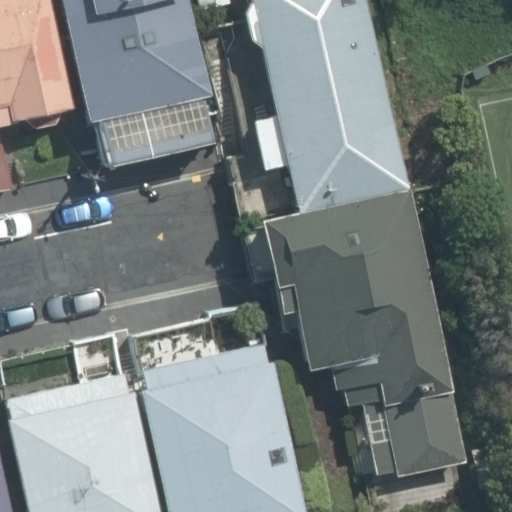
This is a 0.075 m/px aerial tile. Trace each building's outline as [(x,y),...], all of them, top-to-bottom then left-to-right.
[(0,0),(0,123),(21,119),(30,126),(51,122),(56,109),(68,106),(46,0),(0,0)] [(204,92),(184,0),(56,0),(82,118),(92,116),(102,162),(207,139),(197,94),(204,92)] [(193,0),(195,9),(228,2),(227,0),(193,0)] [(283,162),(293,208),(404,185),(361,0),(247,0),(248,1),(240,11),(246,37),(258,46),(272,114),(249,119),(259,167),(283,162)] [(0,187),(10,186),(0,133),(0,187)] [(231,181),(239,221),(286,211),(278,171),(231,181)] [(376,398),(392,473),(461,459),(405,187),(255,218),(268,284),(283,281),(301,366),(326,361),(331,387),(339,385),(343,404),(376,398)] [(129,333),(136,366),(206,351),(199,318),(129,333)] [(69,341),(78,380),(117,371),(109,332),(69,341)] [(206,351),(136,366),(140,387),(135,388),(161,511),(300,511),(268,359),(262,361),(258,340),(206,351)] [(117,371),(78,380),(2,396),(6,415),(1,416),(21,511),(157,511),(130,390),(122,391),(117,371)] [(470,448),(475,488),(505,485),(500,444),(470,448)] [(0,511),(11,511),(0,465),(0,511)]
